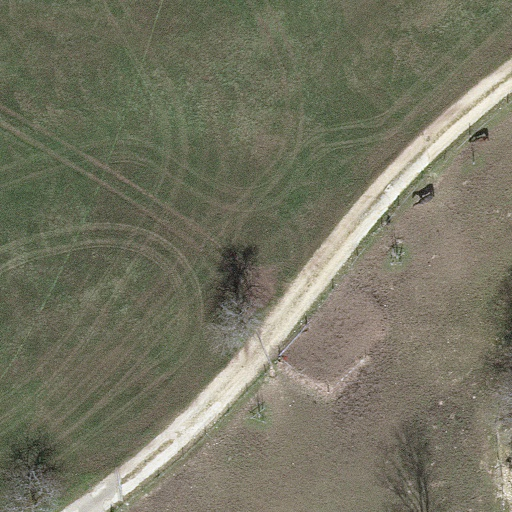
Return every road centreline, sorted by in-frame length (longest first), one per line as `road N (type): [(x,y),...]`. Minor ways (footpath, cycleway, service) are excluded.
road 1 (track): [(94,511),(281,320),(425,150),(511,76)]
road 2 (track): [(0,120),(98,176),(281,320)]
